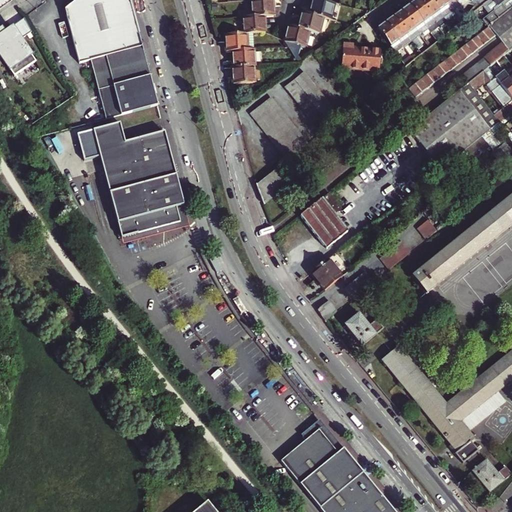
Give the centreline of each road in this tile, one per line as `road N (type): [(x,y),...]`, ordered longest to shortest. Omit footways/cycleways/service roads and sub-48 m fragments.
road 1 (primary): [(459,511),(260,261),(184,0)]
road 2 (primary): [(153,0),(215,228),(239,279),(422,511)]
road 3 (unknown): [(274,285),(333,251),(363,222),(384,184),(416,161)]
